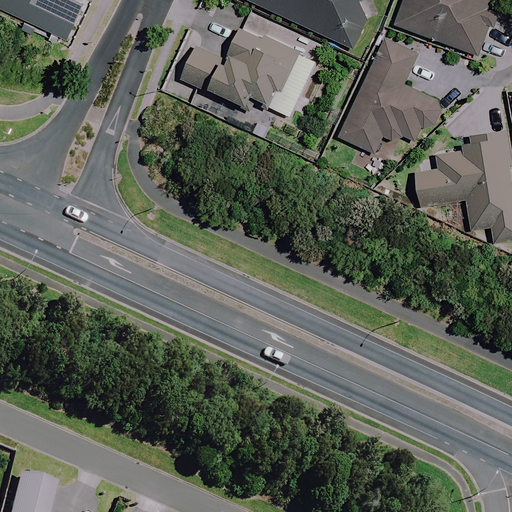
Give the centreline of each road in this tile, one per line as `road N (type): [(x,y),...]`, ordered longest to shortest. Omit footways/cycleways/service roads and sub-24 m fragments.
road 1 (primary): [(480,449),(46,249)]
road 2 (primary): [(83,210),(284,295),(511,411)]
road 3 (residential): [(0,419),(203,511)]
road 4 (tertiary): [(148,0),(120,115),(83,210)]
road 5 (tertiary): [(29,186),(143,0)]
